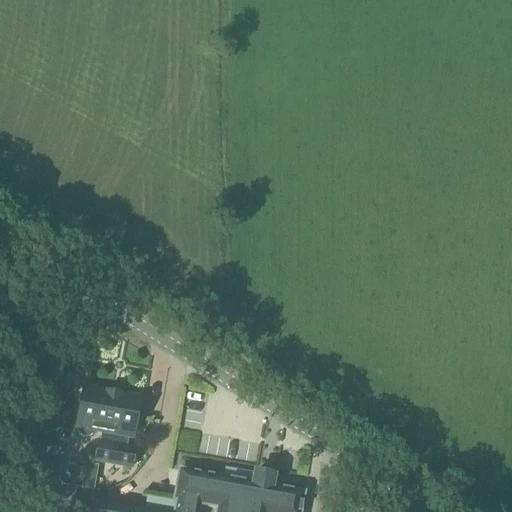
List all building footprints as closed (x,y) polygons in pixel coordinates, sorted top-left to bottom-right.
[(107,433),(114,394),(84,389),(77,428),(101,432),(107,433)] [(107,433),(101,432),(99,444),(98,444),(95,461),(131,468),(135,451),(126,449),(129,437),(133,438),(140,399),(114,394),(107,433)] [(197,418),(200,399),(187,397),(184,416),(197,418)] [(214,443),(236,447),(238,434),(216,431),(214,443)] [(44,462),(48,445),(28,441),(21,478),(25,479),(50,483),(62,485),(62,484),(59,483),(62,466),(44,462)] [(83,476),(96,479),(98,466),(85,464),(83,476)] [(95,502),(92,511),(194,511),(196,504),(217,508),(216,511),(300,511),(304,493),(273,488),(274,478),(226,469),(224,479),(179,471),(174,500),(146,495),(143,510),(95,502)] [(93,491),(96,479),(83,476),(81,489),(93,491)]
